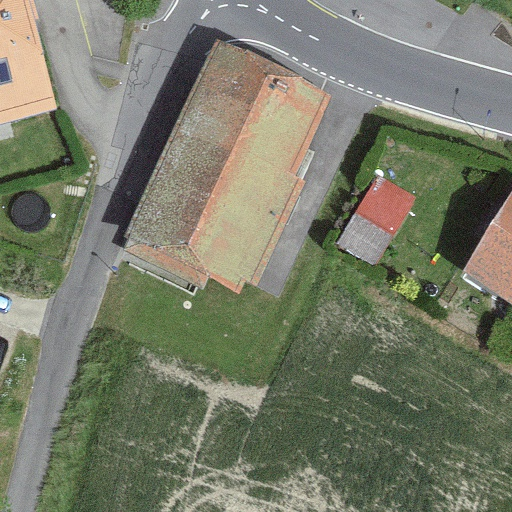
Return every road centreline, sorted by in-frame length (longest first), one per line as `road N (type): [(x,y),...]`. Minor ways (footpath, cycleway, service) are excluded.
road 1 (track): [(200,0),(146,80),(16,511)]
road 2 (tertiary): [(254,0),(356,60),(511,113)]
